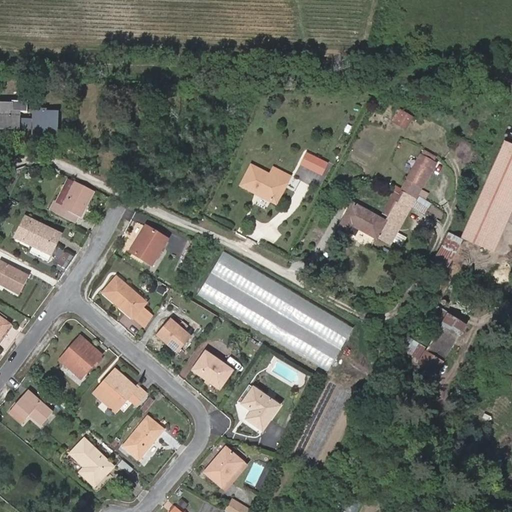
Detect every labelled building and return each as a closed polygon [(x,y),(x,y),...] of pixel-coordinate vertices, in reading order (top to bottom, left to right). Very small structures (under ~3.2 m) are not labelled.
[(0,104),(0,128),(32,129),(31,139),(48,140),(49,113),(32,113),(32,122),(17,121),(17,114),(26,114),(27,101),(10,101),(10,105),(0,104)] [(401,107),(393,121),(408,129),(416,115),(401,107)] [(56,113),(49,113),(48,140),(55,140),(56,113)] [(511,142),(504,139),(465,239),(500,252),(511,220),(511,142)] [(380,219),(352,203),(339,228),(348,233),(353,224),(376,238),(377,236),(391,244),(421,187),(422,188),(435,163),(432,161),(434,156),(426,152),(423,157),(420,155),(399,195),(394,193),(380,219)] [(275,203),(285,184),(270,176),(251,167),(242,185),(275,203)] [(273,168),(270,176),(285,184),(289,177),(273,168)] [(68,180),(64,189),(69,191),(74,183),(68,180)] [(74,181),(74,183),(69,191),(64,189),(57,202),(55,200),(50,209),(75,222),(78,216),(81,217),(94,191),(74,181)] [(60,234),(24,216),(14,237),(50,254),(60,234)] [(168,240),(145,227),(130,251),(152,265),(168,240)] [(449,269),(463,242),(464,239),(451,232),(435,261),(449,269)] [(0,282),(20,293),(29,276),(0,261),(0,260),(0,282)] [(118,277),(104,292),(132,318),(133,317),(141,324),(149,314),(142,307),(146,303),(118,277)] [(428,350),(405,336),(398,348),(436,372),(464,325),(426,302),(418,314),(441,328),(428,350)] [(149,314),(141,324),(145,328),(153,317),(149,314)] [(0,338),(10,324),(0,316),(0,338)] [(191,336),(172,318),(158,334),(177,351),(191,336)] [(101,355),(80,336),(60,360),(81,378),(101,355)] [(232,370),(206,352),(193,370),(220,388),(232,370)] [(115,369),(105,381),(109,385),(99,396),(116,412),(127,399),(136,407),(146,395),(138,387),(137,388),(115,369)] [(95,392),(99,396),(109,385),(105,381),(95,392)] [(279,406),(253,388),(243,403),(252,410),(247,418),(263,430),(279,406)] [(28,390),(17,403),(30,415),(41,425),(53,412),(28,390)] [(155,402),(151,398),(142,409),(146,413),(155,402)] [(23,423),(30,415),(17,403),(9,412),(23,423)] [(163,429),(148,416),(124,446),(139,459),(163,429)] [(114,467),(85,439),(71,453),(85,467),(81,472),(96,486),(114,467)] [(218,460),(227,449),(225,447),(216,458),(218,460)] [(218,460),(216,458),(205,473),(222,487),(243,462),(227,449),(218,460)] [(254,461),(247,481),(257,484),(264,465),(254,461)] [(248,467),(243,462),(222,487),(227,491),(248,467)] [(350,498),(342,511),(357,511),(362,503),(350,498)] [(231,499),(224,510),(227,511),(250,511),(251,510),(231,499)]
